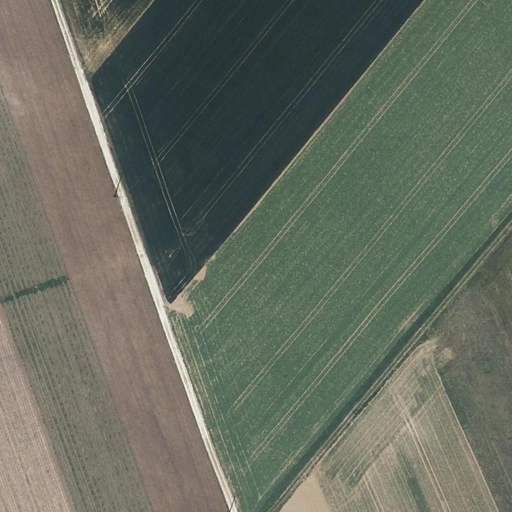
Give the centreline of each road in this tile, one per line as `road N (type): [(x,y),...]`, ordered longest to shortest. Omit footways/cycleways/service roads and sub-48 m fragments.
road 1 (track): [(230,511),(57,0)]
road 2 (track): [(511,215),(268,511)]
